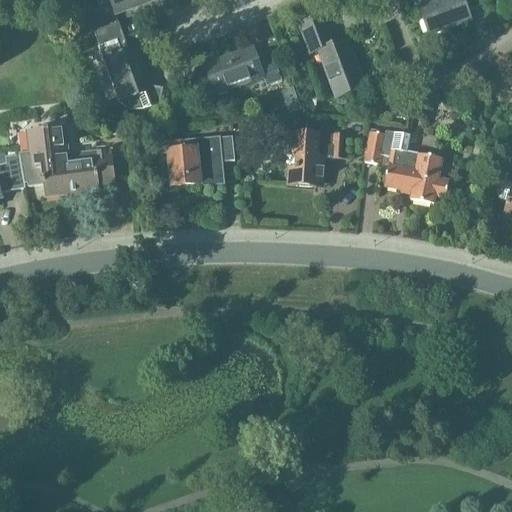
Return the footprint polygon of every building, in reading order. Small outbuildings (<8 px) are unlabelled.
[(157,0),(109,0),(116,17),(158,1),(157,0)] [(440,0),(419,8),(429,37),(471,21),(468,13),(483,7),(479,0),(440,0)] [(305,12),(295,15),(298,22),(308,19),(305,12)] [(347,42),(335,46),(324,18),(300,27),(311,56),(319,53),(337,101),(366,90),(347,42)] [(100,48),(124,39),(119,26),(95,35),(100,48)] [(124,39),(100,48),(106,64),(111,62),(126,103),(128,102),(132,113),(160,111),(163,91),(153,90),(138,51),(130,54),(124,39)] [(195,72),(192,96),(214,95),(215,97),(264,79),(267,89),(282,83),(277,70),(271,54),(257,59),(254,50),(195,72)] [(286,67),(277,70),(282,83),(291,80),(286,67)] [(124,124),(110,125),(111,136),(125,135),(124,124)] [(29,190),(45,188),(46,199),(44,199),(45,200),(78,196),(79,199),(101,196),(100,191),(118,189),(118,187),(117,187),(112,154),(68,159),(64,129),(28,134),(31,156),(20,157),(26,186),(28,186),(29,190)] [(371,131),(364,170),(380,173),(381,166),(389,168),(385,189),(412,194),(411,202),(434,207),(436,199),(446,201),(449,183),(439,181),(442,162),(417,157),(421,140),(371,131)] [(287,158),(297,159),(296,170),(290,170),(288,187),(317,189),(317,185),(323,185),(324,161),(345,162),(346,138),(320,136),(320,137),(289,135),(287,158)] [(170,156),(173,189),(201,187),(201,186),(207,185),(207,189),(225,187),(223,164),(235,163),(233,140),(221,141),(220,140),(160,145),(161,156),(170,156)] [(0,202),(3,202),(2,195),(26,191),(20,158),(6,160),(7,166),(0,168),(0,202)] [(500,200),(508,203),(504,217),(511,219),(511,184),(505,183),(498,186),(496,194),(500,200)]
